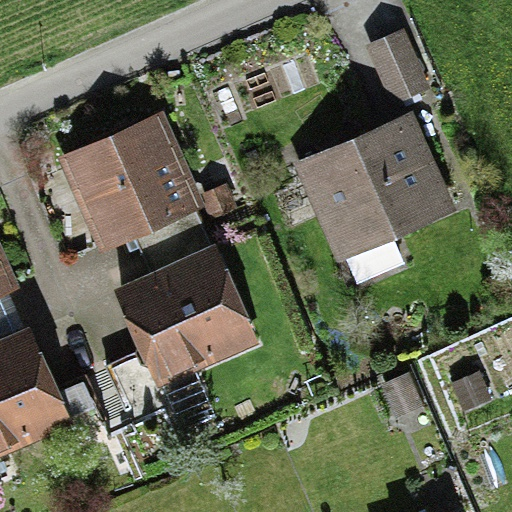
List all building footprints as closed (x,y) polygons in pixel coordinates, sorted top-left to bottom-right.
[(396,99),(423,87),(399,32),(371,44),(396,99)] [(400,254),(388,228),(443,204),(406,121),(306,165),(354,274),(363,278),(396,263),(400,254)] [(194,205),(158,122),(92,150),(88,147),(76,152),(71,164),(77,175),(84,178),(112,241),(194,205)] [(251,335),(215,252),(181,267),(178,262),(141,278),(144,283),(121,293),(141,338),(137,349),(142,361),(153,365),(160,381),(194,366),(193,360),(251,335)] [(0,289),(9,286),(0,266),(0,289)] [(66,416),(30,334),(0,347),(0,451),(10,447),(9,441),(66,416)]
